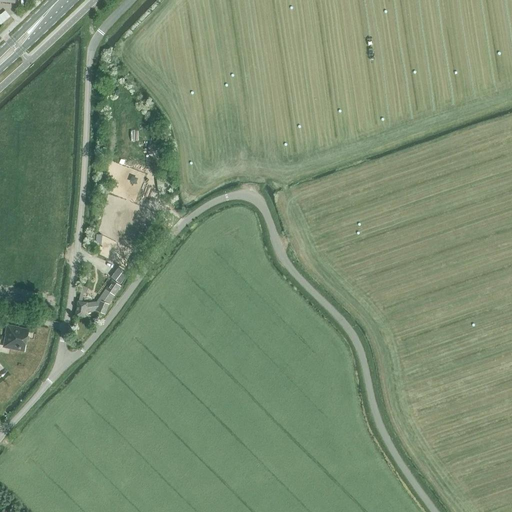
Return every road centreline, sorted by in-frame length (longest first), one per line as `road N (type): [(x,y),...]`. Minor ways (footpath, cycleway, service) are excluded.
road 1 (unclassified): [(434,511),(383,435),(350,331),(282,258),(263,207),(250,195),(226,196),(193,215),(63,365)]
road 2 (unclassified): [(63,365),(90,54),(130,0)]
